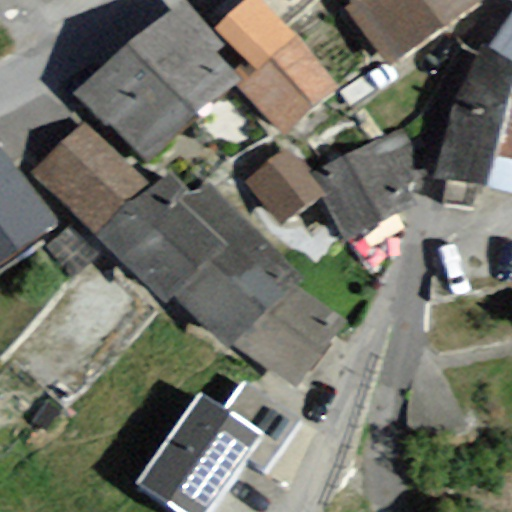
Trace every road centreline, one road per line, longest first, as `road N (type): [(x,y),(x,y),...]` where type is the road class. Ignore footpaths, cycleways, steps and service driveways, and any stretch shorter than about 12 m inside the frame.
road 1 (residential): [(301,511),(426,225)]
road 2 (residential): [(392,511),(383,481),(426,225)]
road 3 (residential): [(426,225),(447,127),(481,40),(511,0)]
road 4 (tertiary): [(0,92),(77,49),(140,0)]
